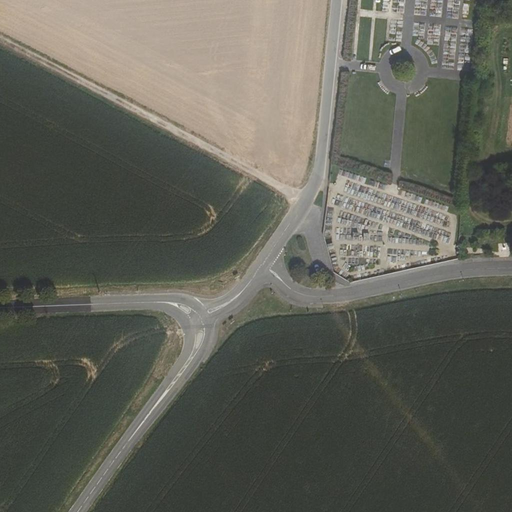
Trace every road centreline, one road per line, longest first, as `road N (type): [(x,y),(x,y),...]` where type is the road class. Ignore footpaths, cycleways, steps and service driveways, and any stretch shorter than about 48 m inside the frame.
road 1 (track): [(0,27),(306,200)]
road 2 (unclassified): [(261,265),(318,180),(336,0)]
road 3 (tertiary): [(511,267),(318,297),(290,289),(261,265)]
road 4 (track): [(511,294),(347,311),(341,294)]
road 5 (tertiary): [(0,308),(145,302)]
road 6 (tertiary): [(140,424),(202,352),(208,322)]
